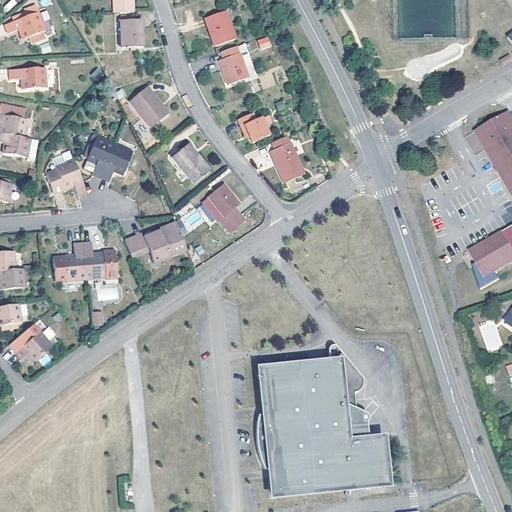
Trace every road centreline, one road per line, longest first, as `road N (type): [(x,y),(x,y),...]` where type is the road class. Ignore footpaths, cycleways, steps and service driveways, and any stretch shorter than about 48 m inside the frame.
road 1 (tertiary): [(497,511),(377,164)]
road 2 (residential): [(29,403),(287,225)]
road 3 (residential): [(287,225),(200,113),(159,0)]
road 4 (tertiary): [(373,155),(297,0)]
road 5 (residential): [(373,155),(511,79)]
